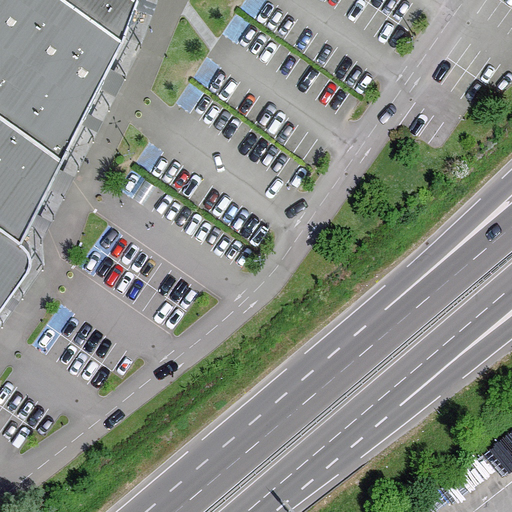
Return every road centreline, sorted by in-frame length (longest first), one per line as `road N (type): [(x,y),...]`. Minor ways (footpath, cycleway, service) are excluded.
road 1 (trunk): [(511,186),(247,450)]
road 2 (trunk): [(511,226),(247,450)]
road 3 (trunk): [(258,504),(511,288)]
road 4 (trunk): [(258,504),(511,318)]
